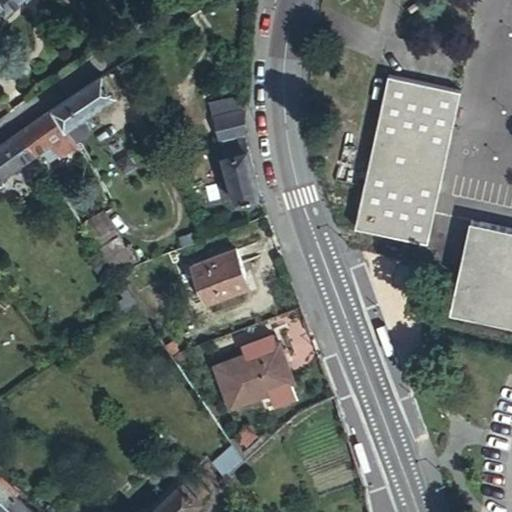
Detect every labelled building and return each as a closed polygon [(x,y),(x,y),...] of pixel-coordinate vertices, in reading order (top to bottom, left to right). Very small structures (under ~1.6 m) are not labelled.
[(0,0),(0,1),(8,11),(20,0),(0,0)] [(385,70),(349,219),(415,235),(450,85),(385,70)] [(118,96),(105,73),(53,106),(69,128),(118,96)] [(210,103),(213,117),(241,109),(239,95),(210,103)] [(53,106),(19,130),(35,155),(52,143),(61,155),(79,142),(69,128),(53,106)] [(238,203),(262,196),(245,132),(244,122),(245,108),(241,109),(213,117),(238,203)] [(19,130),(0,144),(0,186),(8,181),(5,176),(35,155),(19,130)] [(105,211),(84,225),(99,248),(101,246),(121,233),(105,211)] [(511,229),(463,218),(441,307),(511,323),(511,229)] [(129,244),(121,233),(101,246),(119,270),(143,259),(131,242),(129,244)] [(237,248),(193,265),(207,302),(252,286),(237,248)] [(292,381),(278,343),(217,365),(230,403),(292,381)] [(203,496),(208,491),(192,474),(187,479),(186,478),(153,510),(148,504),(140,511),(134,511),(133,510),(131,511),(187,511),(203,497),(203,496)] [(36,511),(0,475),(0,511),(36,511)]
